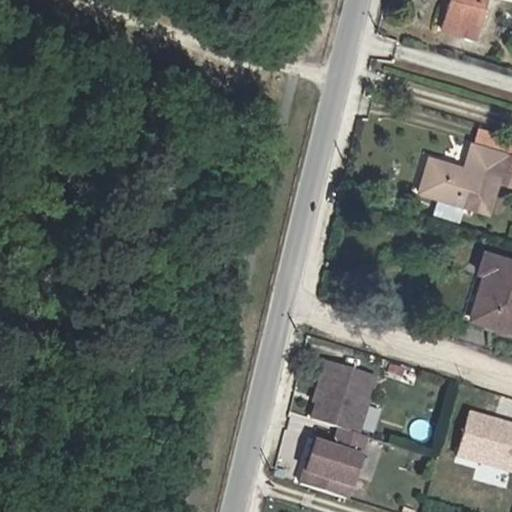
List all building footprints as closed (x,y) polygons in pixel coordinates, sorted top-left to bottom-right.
[(447,0),(441,30),(477,38),(484,0),(447,0)] [(472,170),(436,161),(426,196),(494,213),(504,179),(511,181),(511,153),(478,145),(472,170)] [(511,263),(485,255),(479,274),(488,278),(474,325),(511,336),(511,263)] [(325,395),(316,422),(346,432),(362,438),(382,381),(333,364),(322,395),(325,395)] [(511,477),(511,428),(472,417),(459,462),(511,477)] [(340,447),(322,441),(305,488),(349,504),(371,441),(362,438),(346,432),(340,447)]
